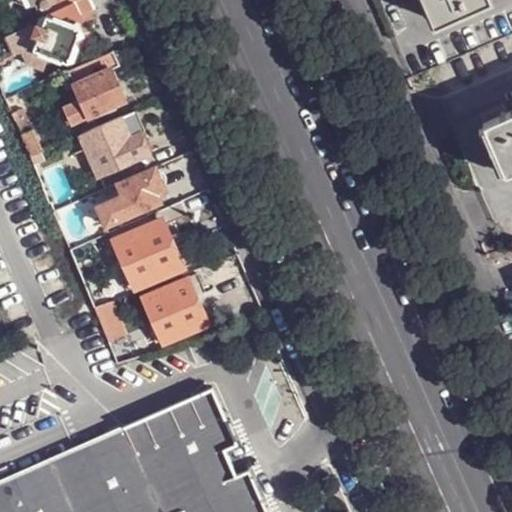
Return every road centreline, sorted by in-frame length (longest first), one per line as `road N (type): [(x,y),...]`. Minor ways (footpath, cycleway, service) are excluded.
road 1 (unclassified): [(145,0),(337,424)]
road 2 (unclassified): [(511,368),(348,0)]
road 3 (primary): [(412,366),(248,0)]
road 4 (primary): [(477,511),(412,366)]
